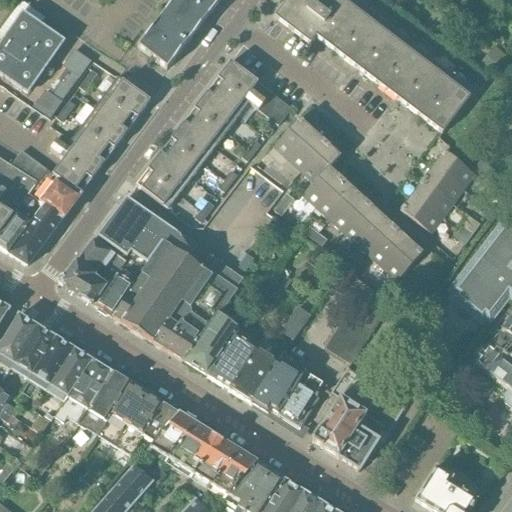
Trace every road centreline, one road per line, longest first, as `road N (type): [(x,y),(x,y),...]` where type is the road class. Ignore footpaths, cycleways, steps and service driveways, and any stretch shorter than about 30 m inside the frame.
road 1 (residential): [(377,511),(32,295)]
road 2 (residential): [(253,0),(32,295)]
